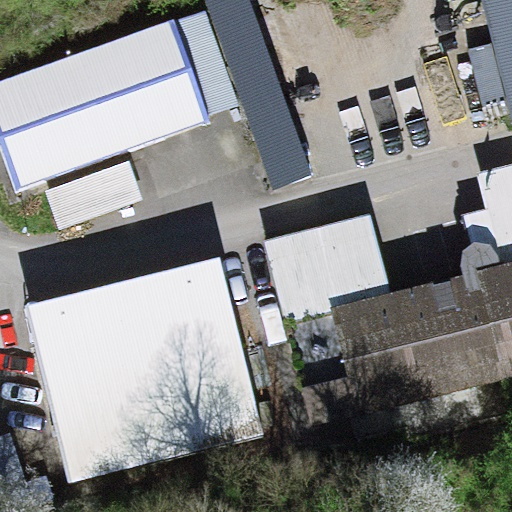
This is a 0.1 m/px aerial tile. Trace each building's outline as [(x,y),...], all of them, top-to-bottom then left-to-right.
[(249,0),(205,0),(206,0),(272,190),(311,176),(249,0)] [(511,0),(482,0),(511,112),(511,0)] [(176,23),(0,84),(0,150),(14,190),(211,121),(176,23)] [(366,220),(266,247),(314,427),(511,374),(511,273),(389,306),(366,220)] [(156,310),(32,342),(60,450),(221,408),(225,423),(258,415),(239,341),(169,359),(156,310)]
